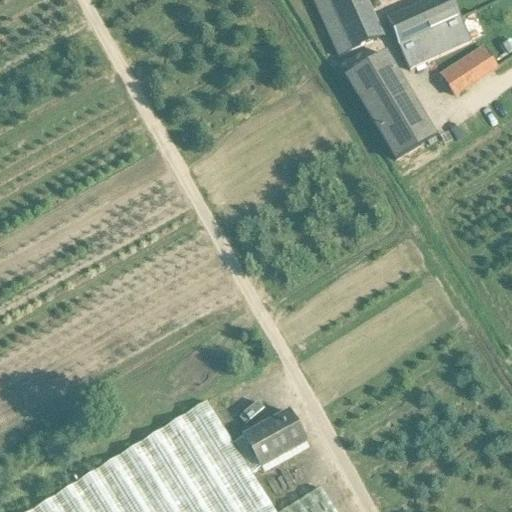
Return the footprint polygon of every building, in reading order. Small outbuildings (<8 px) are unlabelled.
[(368,28),(374,25),(363,0),(312,0),(338,60),(376,44),(368,28)] [(449,0),(432,0),(386,21),(398,47),(409,73),(470,45),(459,20),(449,0)] [(457,96),(499,68),(485,47),(443,75),(457,96)] [(435,139),(384,56),(346,79),(396,162),(435,139)] [(33,511),(334,511),(321,490),(285,511),(274,511),(252,475),(306,445),(288,414),(233,445),(207,404),(33,511)]
